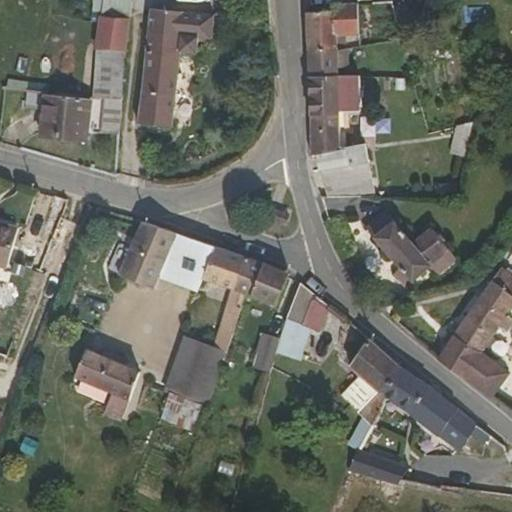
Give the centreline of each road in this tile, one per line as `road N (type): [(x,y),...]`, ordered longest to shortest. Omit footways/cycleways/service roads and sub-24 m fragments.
road 1 (residential): [(333,318),(394,378),(511,462)]
road 2 (unclassified): [(286,0),(295,197)]
road 3 (residential): [(0,185),(183,246)]
road 4 (residential): [(183,246),(333,318)]
road 5 (residential): [(295,197),(333,318)]
road 6 (residential): [(183,246),(295,197)]
